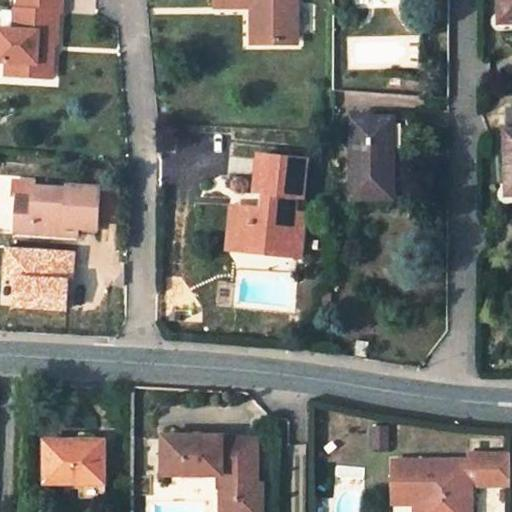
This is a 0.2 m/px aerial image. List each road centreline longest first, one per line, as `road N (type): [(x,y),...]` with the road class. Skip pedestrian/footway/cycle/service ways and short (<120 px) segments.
road 1 (residential): [(462,0),(460,404)]
road 2 (residential): [(134,0),(143,176),(140,363)]
road 3 (tertiary): [(140,363),(267,373),(460,404)]
road 4 (residential): [(3,511),(7,356)]
road 5 (tertiary): [(7,356),(140,363)]
road 6 (unknown): [(312,379),(309,511)]
